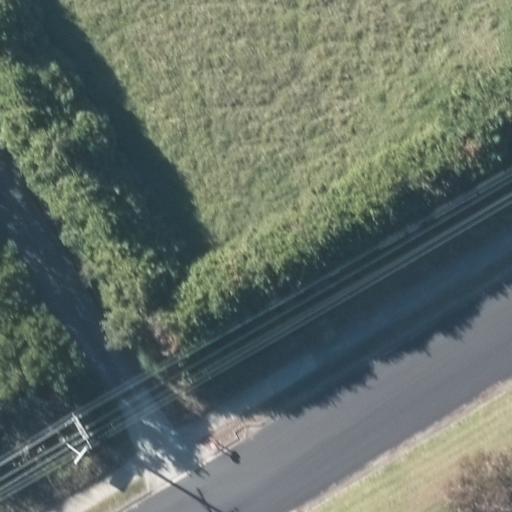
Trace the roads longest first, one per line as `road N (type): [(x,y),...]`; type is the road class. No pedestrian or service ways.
road 1 (unclassified): [(0,139),(220,492)]
road 2 (residential): [(511,317),(220,492)]
